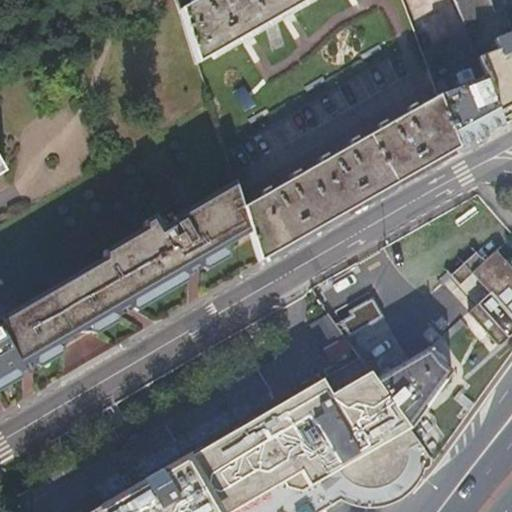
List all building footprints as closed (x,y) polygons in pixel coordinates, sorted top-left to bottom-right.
[(197,62),(308,0),(191,0),(180,6),(197,62)] [(508,3),(511,1),(511,0),(454,0),(463,21),(508,3)] [(503,123),(511,117),(511,6),(509,7),(506,9),(511,25),(511,31),(494,38),(501,54),(480,63),(484,76),(503,123)] [(459,146),(503,123),(484,76),(473,80),(468,69),(445,78),(449,89),(439,93),(459,146)] [(459,146),(439,93),(242,206),(249,231),(259,261),(338,214),(459,146)] [(242,206),(234,180),(172,216),(175,220),(163,227),(155,214),(144,220),(143,226),(104,249),(104,256),(0,317),(0,172),(6,170),(0,159),(0,383),(203,266),(203,261),(224,249),(229,251),(233,241),(249,231),(242,206)] [(460,285),(472,274),(488,291),(468,310),(499,344),(511,332),(511,254),(501,242),(483,258),(471,246),(446,269),(460,285)] [(224,249),(203,261),(203,266),(208,268),(228,257),(229,251),(224,249)] [(346,337),(330,315),(311,325),(325,349),(346,337)] [(346,337),(325,349),(332,361),(354,348),(347,339),(346,337)] [(431,346),(376,379),(410,427),(452,370),(431,346)] [(318,511),(322,510),(343,498),(344,500),(356,504),(369,507),(383,505),(394,502),(404,496),(414,488),(423,475),(427,467),(434,460),(425,447),(410,427),(376,379),(361,358),(267,412),(186,459),(187,461),(165,474),(162,470),(134,487),(136,490),(102,511),(99,506),(89,511),(318,511)]
